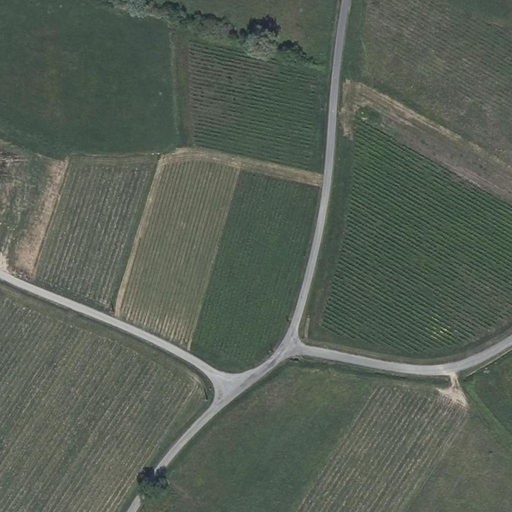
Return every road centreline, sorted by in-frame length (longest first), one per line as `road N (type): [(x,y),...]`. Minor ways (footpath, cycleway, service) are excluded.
road 1 (unclassified): [(290,347),(329,206),(349,0)]
road 2 (unclassified): [(238,393),(138,330),(0,272)]
road 3 (unclassified): [(290,347),(415,370),(468,364),(511,338)]
road 4 (unclassified): [(135,511),(187,440),(238,393)]
